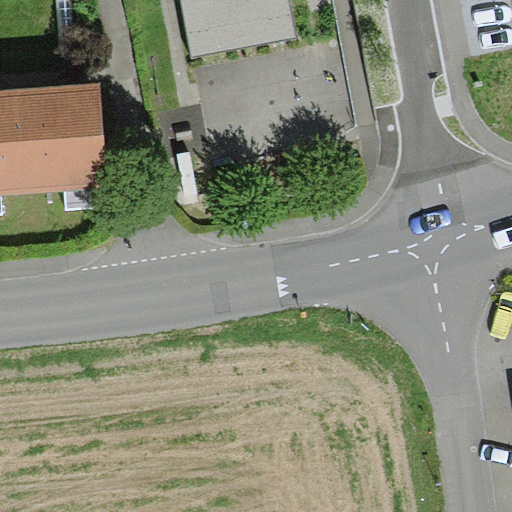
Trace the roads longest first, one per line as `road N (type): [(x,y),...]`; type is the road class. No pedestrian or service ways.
road 1 (unclassified): [(114,0),(165,293)]
road 2 (unclassified): [(165,293),(438,241)]
road 3 (residential): [(408,0),(438,162),(438,241)]
road 4 (unclassified): [(0,311),(165,293)]
